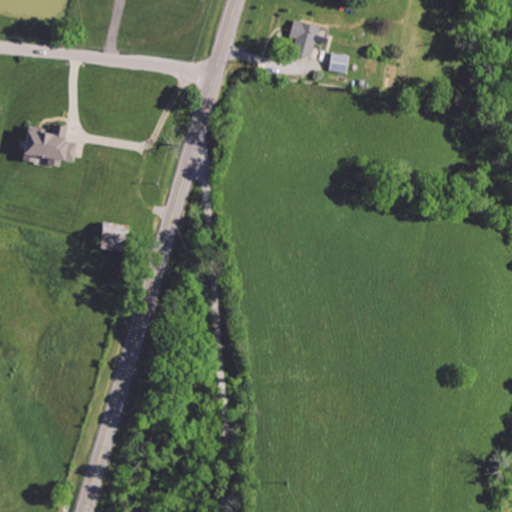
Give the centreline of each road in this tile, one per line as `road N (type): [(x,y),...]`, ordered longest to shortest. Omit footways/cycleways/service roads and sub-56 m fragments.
road 1 (primary): [(89,511),(240,0)]
road 2 (residential): [(230,511),(210,181),(197,144)]
road 3 (residential): [(218,74),(0,47)]
